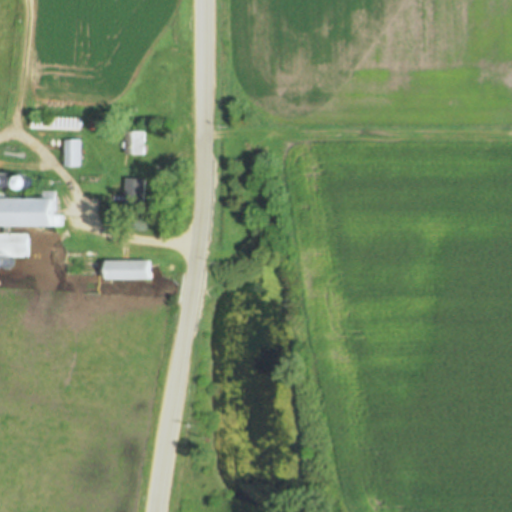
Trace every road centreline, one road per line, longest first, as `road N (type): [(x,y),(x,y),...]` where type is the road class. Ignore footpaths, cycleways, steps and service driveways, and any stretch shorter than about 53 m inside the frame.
road 1 (secondary): [(156,511),(202,182),(202,0)]
road 2 (track): [(511,133),(203,138)]
road 3 (track): [(25,0),(15,126),(92,203)]
